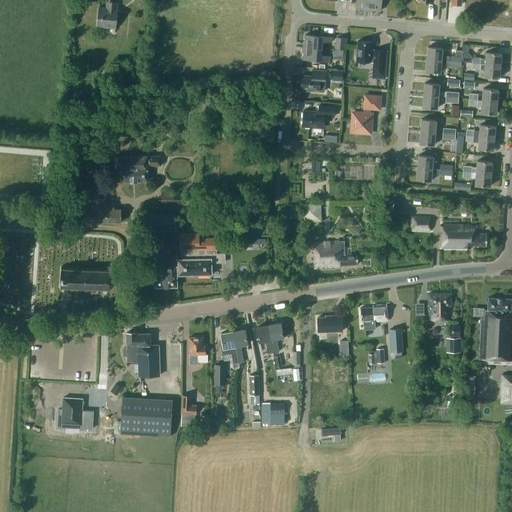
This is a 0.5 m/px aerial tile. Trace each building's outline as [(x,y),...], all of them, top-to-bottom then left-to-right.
[(356,0),(356,8),(368,9),(368,0),(356,0)] [(368,0),(368,9),(380,10),(381,0),(368,0)] [(106,8),(99,7),(97,26),(115,28),(117,9),(117,2),(106,1),(106,8)] [(305,35),(304,47),(322,48),(322,41),(331,42),(332,37),(322,36),(305,35)] [(334,49),(344,49),(346,38),(336,37),(334,49)] [(356,61),(370,62),(373,62),(372,74),(385,75),(387,50),(371,49),(372,42),(358,41),(356,61)] [(322,48),(304,47),(303,59),(321,60),(330,61),(330,56),(321,55),(322,48)] [(428,47),(426,59),(441,60),(449,61),(450,56),(442,55),(442,48),(428,47)] [(462,51),(456,50),(455,56),(450,56),(449,61),(461,62),(462,57),(461,57),(462,51)] [(480,64),(500,65),(501,53),(486,52),(485,59),(481,58),(480,64)] [(441,60),(426,59),(425,71),(440,72),(441,65),(449,66),(449,61),(441,60)] [(485,70),(484,76),(499,77),(500,65),(480,64),(480,69),(485,70)] [(312,76),(302,75),(301,89),(319,91),(324,91),(326,71),(312,70),(312,76)] [(332,80),(342,79),(342,70),(331,70),(332,80)] [(447,85),(459,87),(459,80),(447,78),(447,85)] [(464,81),(463,88),(474,89),(475,81),(464,81)] [(439,84),(424,83),(423,95),(438,96),(446,97),(446,92),(439,91),(439,84)] [(497,101),(498,89),(483,88),(482,100),(497,101)] [(351,129),(351,131),(354,131),(353,133),(359,133),(359,132),(370,133),(372,114),(370,113),(370,108),(380,109),(381,96),(365,95),(363,113),(353,112),(352,123),(351,123),(350,129),(351,129)] [(438,96),(423,95),(422,107),(437,108),(438,96)] [(481,106),(481,112),(496,114),(497,101),(482,100),(477,100),(477,105),(481,106)] [(319,111),(303,110),(302,126),(323,128),(324,115),(334,116),(334,106),(319,105),(319,111)] [(421,119),(420,131),(435,132),(436,120),(421,119)] [(480,124),(479,136),(494,138),(495,126),(480,124)] [(435,132),(420,131),(419,143),(434,144),(435,132)] [(494,138),(479,136),(478,148),(493,150),(494,138)] [(119,156),(114,157),(114,168),(119,168),(120,181),(148,180),(147,165),(160,165),(160,155),(147,156),(147,155),(119,156)] [(418,155),(417,167),(432,168),(433,156),(418,155)] [(491,174),(492,162),(477,160),(476,167),(471,167),(471,172),(491,174)] [(440,169),(432,168),(417,167),(416,179),(431,180),(431,173),(439,174),(440,169)] [(475,178),(475,185),(490,186),(491,174),(471,172),(471,178),(475,178)] [(455,182),(454,189),(470,190),(470,183),(455,182)] [(172,205),(183,205),(184,191),(172,191),(172,205)] [(85,222),(121,222),(121,209),(114,209),(114,203),(107,203),(107,193),(88,193),(88,203),(80,203),(80,211),(85,211),(85,222)] [(386,197),(386,213),(397,213),(397,197),(386,197)] [(303,203),(304,222),(322,221),(321,203),(303,203)] [(175,226),(175,214),(150,215),(151,226),(175,226)] [(411,231),(430,232),(430,216),(411,215),(411,231)] [(486,245),(486,233),(477,233),(477,223),(475,223),(474,224),(443,224),(442,247),(464,248),(471,248),(471,245),(486,245)] [(180,233),(180,250),(181,250),(181,258),(178,259),(178,275),(212,274),(211,263),(222,263),(222,253),(216,253),(216,249),(217,249),(217,238),(199,239),(198,233),(180,233)] [(313,242),(314,269),(340,267),(340,265),(357,264),(357,254),(344,254),(343,241),(313,242)] [(61,286),(109,288),(109,290),(110,289),(110,288),(115,284),(116,284),(117,283),(115,283),(115,276),(117,276),(116,275),(115,275),(110,271),(111,269),(110,269),(109,270),(62,268),(62,266),(61,266),(60,288),(61,288),(61,286)] [(154,266),(155,287),(177,287),(177,266),(154,266)] [(451,293),(429,293),(429,305),(429,313),(430,313),(430,320),(449,319),(449,305),(451,305),(451,293)] [(478,359),(511,361),(511,354),(511,310),(510,310),(511,298),(488,297),(487,309),(485,309),(485,317),(481,317),(478,359)] [(414,315),(423,315),(423,302),(414,302),(414,315)] [(388,320),(386,304),(373,305),(373,307),(360,308),(361,320),(363,320),(364,330),(375,329),(374,321),(388,320)] [(317,317),(318,337),(342,336),(341,315),(333,315),(333,317),(317,317)] [(280,322),(268,325),(271,339),(273,352),(279,351),(277,338),(283,337),(280,322)] [(271,339),(268,325),(257,327),(259,341),(265,340),(267,353),(273,352),(271,339)] [(459,334),(459,325),(449,325),(450,334),(459,334)] [(395,358),(402,357),(401,351),(403,351),(401,328),(388,329),(390,352),(394,351),(395,358)] [(245,329),(233,331),(238,362),(239,362),(239,363),(244,362),(241,345),(247,344),(245,329)] [(238,362),(233,331),(221,333),(223,347),(221,347),(222,355),(231,354),(233,364),(238,363),(239,363),(239,362),(238,362)] [(159,345),(150,345),(150,333),(137,333),(137,332),(126,332),(127,347),(124,347),(124,355),(127,355),(127,361),(131,361),(131,363),(137,363),(138,376),(159,375),(159,345)] [(203,345),(203,337),(189,337),(189,354),(189,364),(197,364),(197,354),(205,354),(205,345),(203,345)] [(339,340),(340,355),(348,354),(348,340),(339,340)] [(225,365),(214,365),(214,383),(224,383),(225,365)] [(500,403),(511,403),(511,373),(501,373),(500,403)] [(250,394),(251,403),(260,402),(259,374),(249,375),(250,394)] [(466,384),(475,386),(476,375),(468,374),(466,384)] [(117,395),(122,388),(115,383),(110,391),(117,395)] [(196,405),(191,405),(191,395),(182,395),(181,413),(196,414),(196,405)] [(120,433),(170,436),(173,400),(122,397),(120,433)] [(63,398),(62,423),(80,424),(80,428),(92,428),(93,410),(85,410),(85,411),(82,411),(82,398),(63,398)] [(284,423),(284,403),(271,403),(271,424),(284,423)] [(333,434),(334,441),(341,440),(340,433),(341,433),(341,426),(321,428),(322,435),(333,434)]
